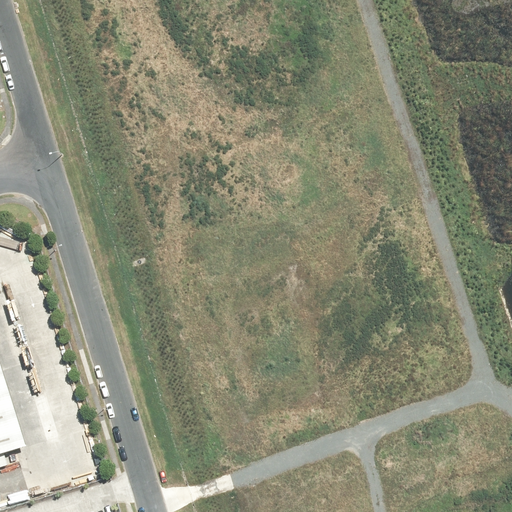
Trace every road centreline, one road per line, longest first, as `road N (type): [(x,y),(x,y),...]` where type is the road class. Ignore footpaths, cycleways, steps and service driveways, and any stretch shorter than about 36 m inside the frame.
road 1 (track): [(150,505),(351,448),(479,394),(361,0)]
road 2 (unclassified): [(152,511),(44,161)]
road 3 (unknown): [(0,327),(44,452),(58,457),(75,447),(50,350)]
road 4 (unclassified): [(44,161),(0,11)]
